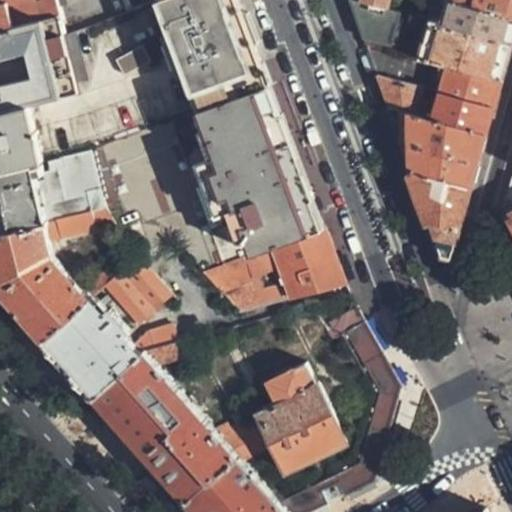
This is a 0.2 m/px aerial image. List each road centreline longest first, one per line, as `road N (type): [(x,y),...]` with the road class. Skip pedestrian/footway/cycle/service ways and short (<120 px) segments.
road 1 (residential): [(455,383),(384,261),(284,0)]
road 2 (residential): [(457,360),(328,0)]
road 3 (residential): [(457,360),(464,290),(511,115)]
road 4 (tertiary): [(0,377),(113,511)]
road 5 (residential): [(387,511),(500,455)]
